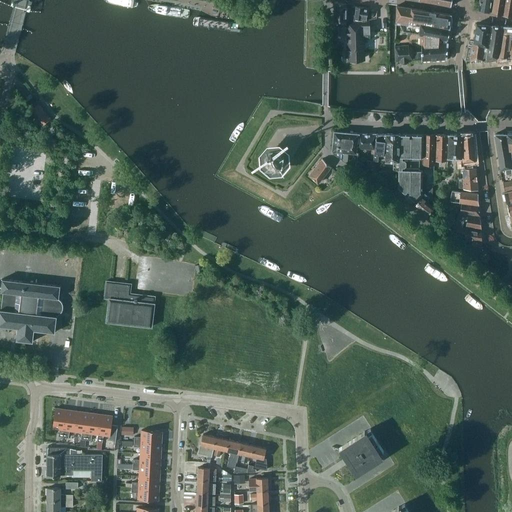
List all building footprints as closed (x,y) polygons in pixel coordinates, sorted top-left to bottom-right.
[(479,0),(478,9),(479,10),(489,12),(491,0),(479,0)] [(502,14),(504,0),(493,0),(491,12),(502,14)] [(511,0),(504,0),(502,14),(511,15),(511,0)] [(345,21),(362,20),(362,19),(357,19),(354,19),(356,6),(354,6),(354,4),(346,3),(334,1),(333,20),(334,20),(334,21),(345,20),(345,21)] [(362,20),(362,21),(367,20),(367,18),(368,8),(356,6),(354,19),(357,19),(362,19),(362,20)] [(408,23),(415,24),(415,22),(449,28),(450,14),(424,10),(411,8),(396,6),(396,21),(400,22),(408,23)] [(189,15),(188,26),(241,33),(243,22),(189,15)] [(369,21),(362,21),(347,22),(348,58),(364,57),(363,37),(369,37),(369,21)] [(431,37),(431,44),(445,43),(446,39),(448,40),(449,28),(415,22),(415,24),(415,26),(419,27),(418,35),(420,35),(431,37)] [(482,52),(487,53),(490,25),(489,24),(477,23),(477,24),(476,23),(473,41),(482,45),(482,52)] [(497,57),(501,26),(490,25),(487,53),(486,58),(497,57)] [(511,33),(511,26),(501,26),(497,57),(502,56),(503,59),(508,59),(511,33)] [(420,35),(418,35),(420,35),(420,43),(421,43),(421,51),(413,51),(412,49),(408,45),(395,46),(395,61),(400,60),(400,63),(407,62),(407,60),(421,59),(421,60),(446,58),(447,42),(445,43),(431,44),(431,37),(420,35)] [(481,58),(482,52),(482,45),(473,41),(469,41),(465,60),(470,60),(481,58)] [(38,104),(30,111),(41,125),(49,119),(38,104)] [(343,161),(344,152),(346,132),(344,132),(334,131),(331,151),(339,152),(339,158),(343,161)] [(356,153),(356,149),(358,133),(348,132),(346,132),(344,152),(343,161),(353,167),(357,161),(347,157),(348,153),(356,153)] [(356,149),(374,150),(376,133),(358,133),(356,149)] [(385,156),(386,134),(376,133),(374,150),(372,159),(372,160),(378,160),(381,160),(385,160),(385,156)] [(393,171),(399,171),(399,134),(386,134),(385,156),(385,160),(393,160),(393,171)] [(401,156),(422,157),(423,134),(399,134),(399,171),(398,187),(415,201),(421,193),(421,170),(400,168),(400,166),(403,166),(405,165),(405,160),(403,159),(401,159),(401,156)] [(435,134),(423,134),(422,157),(421,164),(434,165),(434,160),(435,134)] [(435,134),(434,160),(447,160),(448,134),(435,134)] [(461,152),(462,134),(448,134),(448,157),(452,157),(455,157),(462,157),(461,152)] [(462,157),(462,160),(462,161),(475,160),(472,134),(462,134),(461,152),(462,157)] [(500,169),(505,168),(506,174),(511,173),(511,167),(508,150),(507,134),(496,134),(495,134),(494,134),(498,156),(499,166),(500,169)] [(265,156),(264,156),(264,157),(265,163),(264,163),(265,165),(266,165),(270,169),(272,170),(272,169),(278,169),(280,168),(279,168),(283,163),(284,164),(284,162),(283,156),(284,156),(283,154),(278,150),(276,149),(276,150),(270,150),(269,151),(265,156)] [(308,175),(317,183),(331,166),(327,163),(327,162),(326,162),(322,158),(318,163),(314,168),(312,171),(308,175)] [(357,160),(357,161),(353,167),(364,175),(368,169),(368,168),(366,167),(357,160)] [(458,169),(463,168),(462,161),(462,160),(457,160),(455,161),(455,169),(458,169)] [(476,178),(476,167),(463,168),(458,169),(458,174),(461,174),(462,178),(458,179),(476,178)] [(458,179),(458,187),(477,189),(476,178),(458,179)] [(504,190),(511,188),(511,180),(503,183),(504,190)] [(449,201),(461,202),(478,205),(478,193),(458,191),(452,190),(449,201)] [(414,205),(426,216),(432,209),(434,207),(436,208),(438,205),(431,200),(431,199),(424,193),(414,205)] [(479,213),(478,205),(461,202),(459,213),(479,216),(479,213)] [(456,227),(462,228),(464,219),(466,220),(465,226),(481,228),(479,216),(459,213),(458,213),(456,227)] [(462,228),(456,227),(455,234),(464,235),(464,236),(463,239),(471,240),(471,247),(482,249),(481,231),(462,228)] [(62,309),(63,306),(62,304),(62,302),(60,300),(58,298),(60,285),(2,278),(0,291),(2,291),(0,309),(0,308),(0,325),(17,327),(15,339),(32,341),(33,329),(54,332),(56,315),(59,314),(61,310),(62,309)] [(106,321),(151,327),(155,296),(130,293),(131,284),(106,281),(104,298),(109,298),(106,321)] [(63,437),(67,409),(55,408),(52,428),(59,429),(58,436),(63,437)] [(63,437),(68,437),(69,431),(75,431),(78,411),(67,409),(63,437)] [(86,440),(89,412),(78,411),(75,431),(81,432),(80,439),(86,440)] [(91,434),(97,434),(98,434),(100,414),(89,412),(86,440),(91,440),(91,434)] [(96,441),(102,442),(103,435),(109,436),(110,436),(112,415),(100,414),(98,434),(97,434),(96,441)] [(109,436),(109,440),(115,441),(117,425),(111,425),(110,436),(109,436)] [(134,441),(161,443),(162,431),(141,430),(141,436),(134,436),(134,441)] [(342,453),(342,454),(351,468),(355,473),(381,457),(364,431),(339,447),(342,453)] [(213,447),(215,437),(203,434),(200,445),(198,453),(211,456),(213,447)] [(221,449),(225,450),(228,439),(215,437),(213,447),(215,448),(214,455),(219,456),(221,449)] [(240,442),(228,439),(225,450),(230,451),(227,466),(234,468),(235,462),(237,462),(239,453),(237,453),(240,442)] [(140,447),(140,453),(161,454),(161,443),(134,441),(134,446),(140,447)] [(240,442),(237,453),(239,453),(243,454),(241,461),(247,462),(248,455),(250,456),(253,445),(240,442)] [(48,449),(48,453),(47,453),(47,476),(60,476),(60,474),(72,474),(72,469),(87,470),(91,470),(91,480),(96,481),(101,481),(102,454),(82,454),(82,450),(76,449),(70,448),(67,447),(50,447),(48,445),(46,447),(48,449)] [(265,448),(253,445),(250,456),(257,457),(255,464),(261,465),(262,458),(263,459),(265,448)] [(161,454),(140,453),(140,459),(133,459),(133,464),(160,465),(161,454)] [(132,469),(139,469),(139,476),(159,477),(160,465),(133,464),(132,469)] [(209,468),(198,467),(197,480),(208,480),(216,481),(216,469),(209,468)] [(132,482),(131,487),(159,488),(159,477),(139,476),(138,482),(132,482)] [(257,491),(267,490),(267,478),(249,479),(249,491),(257,491)] [(197,480),(197,492),(208,493),(215,493),(215,484),(208,483),(208,480),(197,480)] [(158,500),(159,488),(131,487),(131,492),(138,492),(138,499),(158,500)] [(60,499),(65,499),(72,499),(72,494),(60,494),(60,488),(47,488),(47,499),(60,499)] [(268,503),(267,490),(257,491),(257,494),(250,494),(250,499),(257,499),(257,503),(268,503)] [(196,506),(214,506),(215,496),(208,496),(208,493),(197,492),(196,506)] [(47,511),(60,511),(60,499),(47,499),(47,511)] [(268,511),(268,503),(257,503),(257,504),(250,504),(250,511),(268,511)]
